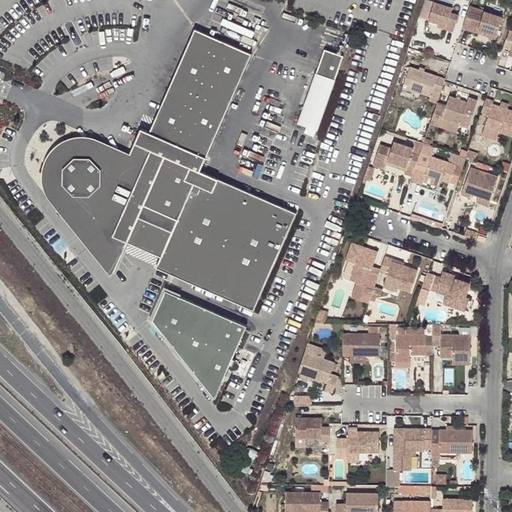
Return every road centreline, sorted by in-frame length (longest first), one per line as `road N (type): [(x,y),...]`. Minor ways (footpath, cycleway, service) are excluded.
road 1 (residential): [(0,216),(236,511)]
road 2 (primary): [(182,511),(0,304)]
road 3 (primary): [(157,511),(0,363)]
road 4 (motorway): [(115,511),(0,402)]
road 5 (residential): [(485,402),(489,257)]
road 6 (residential): [(485,402),(342,403)]
road 7 (residential): [(489,257),(356,211)]
